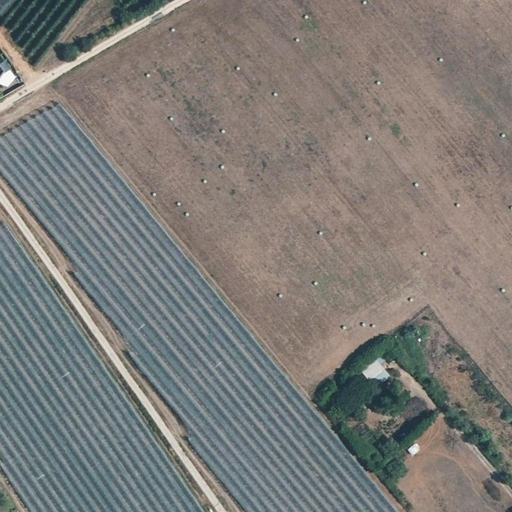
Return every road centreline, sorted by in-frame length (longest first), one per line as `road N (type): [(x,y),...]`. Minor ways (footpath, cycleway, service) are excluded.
road 1 (unclassified): [(0,190),(224,511)]
road 2 (unclassified): [(0,102),(174,0)]
